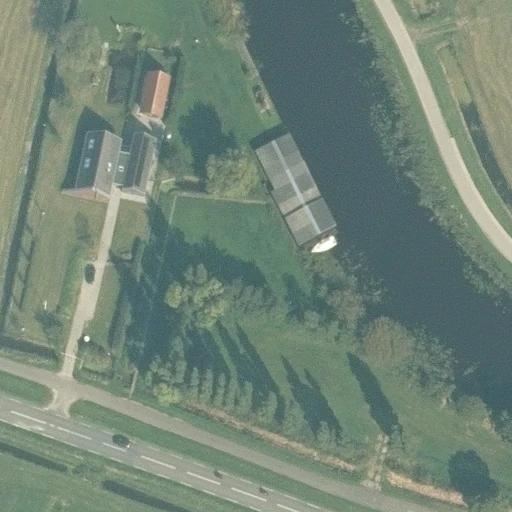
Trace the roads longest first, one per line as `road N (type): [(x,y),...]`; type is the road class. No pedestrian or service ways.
road 1 (unclassified): [(0,364),(407,511)]
road 2 (secondary): [(293,511),(0,409)]
road 3 (unclassified): [(511,255),(465,197),(382,0)]
